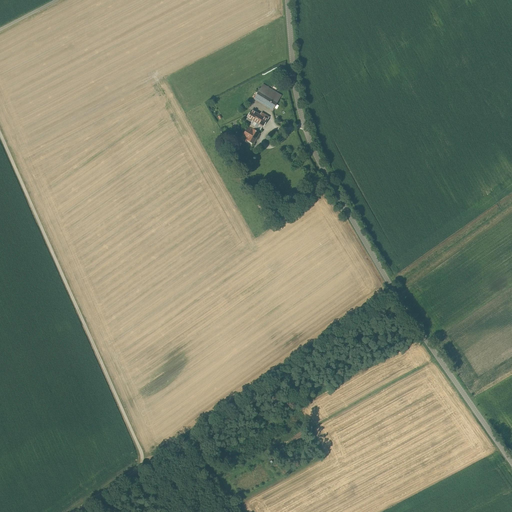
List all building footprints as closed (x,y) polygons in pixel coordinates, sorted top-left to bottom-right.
[(279,97),(260,86),(252,100),(271,111),(279,97)] [(267,120),(252,110),(248,117),(253,120),(263,126),(267,120)] [(263,126),(253,120),(251,123),(250,124),(260,130),(263,126)] [(260,130),(250,124),(247,129),(252,131),(247,140),(253,143),(258,134),(260,130)] [(247,140),(252,131),(247,129),(241,140),(245,142),(247,140)]
